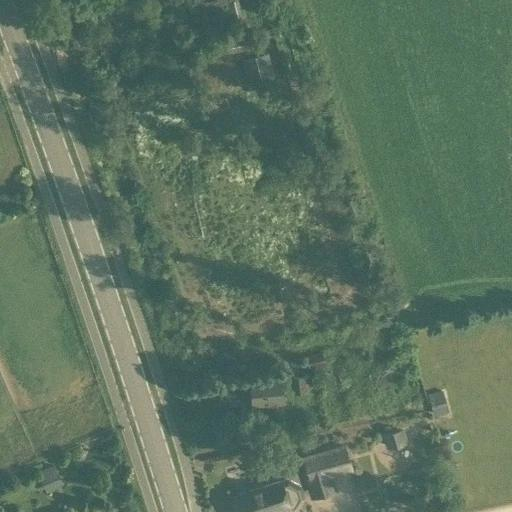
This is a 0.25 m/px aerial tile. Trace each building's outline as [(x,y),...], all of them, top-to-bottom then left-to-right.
[(267,57),(238,56),(237,75),(266,76),(267,57)] [(268,377),(248,379),(251,404),(281,401),(278,370),(268,371),(268,377)] [(382,431),(389,474),(409,470),(402,428),(382,431)] [(297,456),(310,498),(337,490),(333,477),(348,472),(352,471),(343,441),(297,456)] [(32,473),(42,492),(59,484),(50,464),(32,473)] [(280,478),(280,480),(233,493),(238,511),(275,511),(288,508),(289,510),(296,506),(300,497),(301,491),(299,486),(294,480),(287,478),(280,478)]
